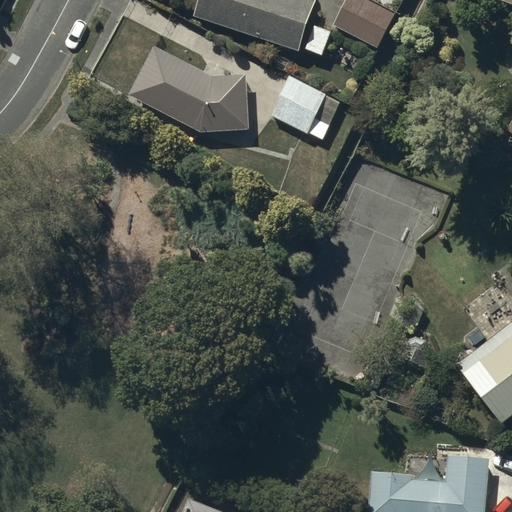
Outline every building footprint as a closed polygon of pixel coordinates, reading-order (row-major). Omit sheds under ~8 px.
[(315,0),(199,0),(195,14),(299,49),(315,0)] [(395,11),(372,0),(345,0),(333,23),(377,45),(395,11)] [(331,30),(315,24),(306,46),(322,52),(331,30)] [(213,74),(154,43),(129,91),(201,130),(249,127),(246,72),(213,74)] [(290,60),(276,52),(271,62),(285,69),(290,60)] [(341,101),(290,75),(271,114),(322,139),(341,101)] [(511,413),(511,319),(457,361),(503,421),(511,413)] [(485,337),(479,330),(470,336),(475,344),(485,337)] [(413,473),(372,470),(368,511),(484,511),(489,457),(449,454),(447,481),(413,479),(413,473)] [(222,511),(188,498),(182,511),(222,511)]
